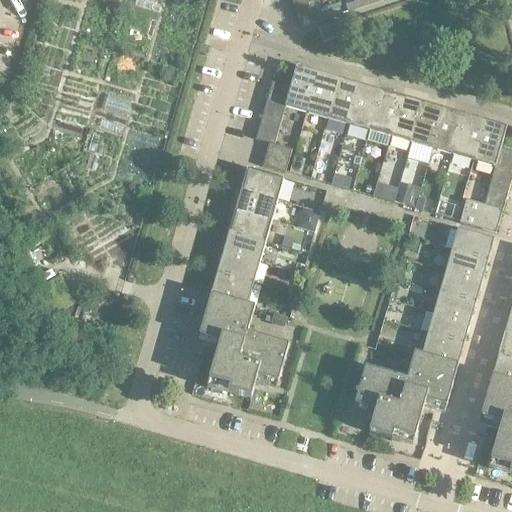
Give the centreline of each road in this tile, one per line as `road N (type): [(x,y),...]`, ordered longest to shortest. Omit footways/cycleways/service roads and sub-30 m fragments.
road 1 (residential): [(165,298),(138,420),(456,511)]
road 2 (residential): [(249,0),(165,298)]
